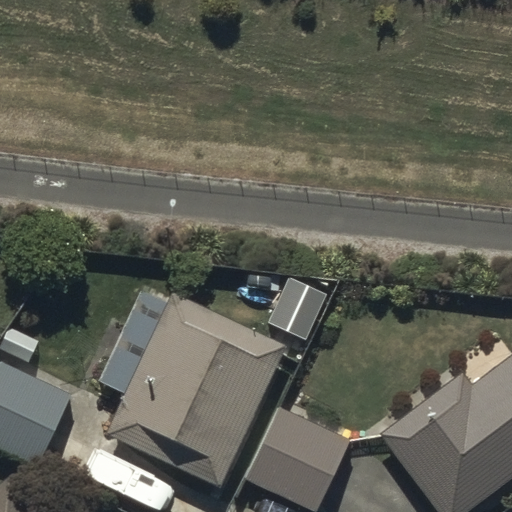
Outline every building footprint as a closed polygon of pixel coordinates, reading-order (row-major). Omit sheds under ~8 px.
[(221,499),(288,355),(170,300),(166,309),(141,297),(97,392),(121,404),(103,444),(221,499)] [(477,511),(511,486),(511,358),(468,391),(462,383),(377,448),(425,511),(477,511)] [(69,401),(0,372),(0,455),(39,472),(69,401)] [(322,511),(351,451),(275,416),(240,489),(289,511),(322,511)] [(0,511),(28,511),(12,490),(0,498),(0,511)]
